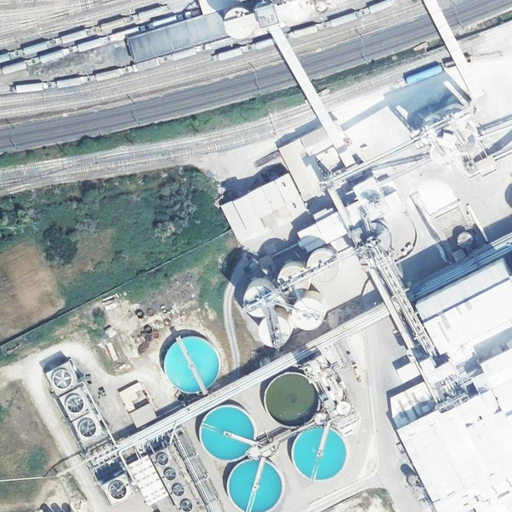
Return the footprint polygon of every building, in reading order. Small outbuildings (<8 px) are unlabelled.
[(348,138),(339,119),(279,148),(301,193),(325,182),(312,156),(348,138)] [(257,215),(282,202),(285,201),(291,213),(305,206),(288,172),(219,205),(235,237),(262,224),(257,215)] [(362,200),(299,231),(303,238),(298,241),(302,249),(307,247),(309,250),(390,209),(375,180),(357,189),(362,200)] [(371,222),(371,231),(382,231),(382,222),(371,222)] [(461,245),(470,237),(465,231),(456,239),(461,245)] [(325,247),(321,247),(317,249),(314,251),(311,253),(309,257),(308,261),(308,264),(308,268),(309,270),(310,272),(310,273),(313,276),(316,278),(320,280),(324,280),(328,280),(331,279),(335,277),(337,274),(339,270),(341,266),(341,262),(340,259),(338,255),(336,252),(333,250),(329,248),(325,247)] [(462,248),(452,253),(456,261),(466,257),(462,248)] [(416,293),(431,324),(429,325),(433,333),(435,332),(440,341),(511,305),(511,263),(492,274),(484,259),(416,293)] [(309,270),(308,268),(305,265),(302,263),(298,262),(293,261),(289,262),(285,264),(282,267),(280,271),(278,275),(278,279),(279,283),(281,287),(284,290),(287,293),(291,294),(295,294),(300,294),(304,292),(307,289),(309,286),(311,282),(311,277),(310,273),(310,272),(309,270)] [(277,295),(278,291),(277,288),(276,285),(274,282),(272,279),(269,277),(266,275),(263,275),(259,275),(256,275),(252,277),(250,279),(247,281),(246,284),(244,288),(244,291),(244,295),(245,298),(247,301),(250,304),(252,306),(256,307),(259,308),(263,308),(266,307),(269,306),(272,304),(274,301),(276,298),(277,295)] [(327,314),(328,310),(327,305),(325,301),(322,297),(318,294),(314,293),(309,293),(305,294),(301,297),(298,300),(296,304),(295,309),(295,314),(297,318),(300,322),(304,324),(309,326),(314,326),(318,325),(322,322),(325,319),(327,314)] [(290,327),(290,324),(290,320),(289,316),(286,313),(284,310),(280,308),(277,307),(273,307),(269,307),(265,309),(262,311),(260,314),(258,318),(257,321),(257,325),(258,329),(259,332),(262,335),(265,338),(269,339),(272,340),(276,340),(280,339),(283,337),(286,334),(288,331),(290,327)] [(511,341),(482,356),(480,357),(490,380),(440,405),(436,399),(395,419),(440,510),(511,475),(511,341)] [(480,357),(482,356),(475,342),(466,346),(470,355),(473,356),(475,359),(480,357)] [(69,362),(46,373),(111,506),(135,495),(69,362)] [(136,410),(126,390),(119,393),(137,428),(158,417),(151,403),(136,410)] [(157,453),(158,465),(167,464),(166,451),(157,453)] [(511,511),(511,480),(511,479),(470,499),(476,511),(511,511)] [(188,499),(179,503),(183,511),(187,511),(193,510),(188,499)]
